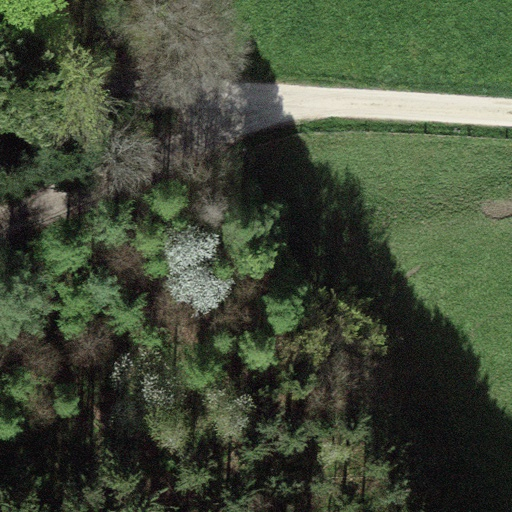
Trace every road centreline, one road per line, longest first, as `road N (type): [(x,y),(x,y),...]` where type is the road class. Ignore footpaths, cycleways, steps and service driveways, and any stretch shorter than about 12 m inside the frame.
road 1 (track): [(511,96),(0,81)]
road 2 (track): [(0,216),(311,87)]
